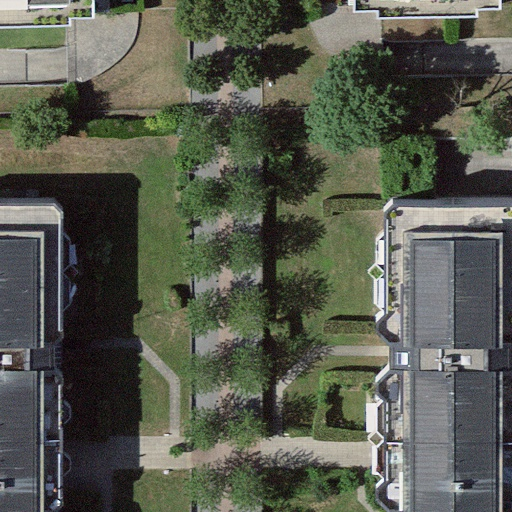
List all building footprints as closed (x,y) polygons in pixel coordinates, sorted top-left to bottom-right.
[(0,0),(0,15),(87,15),(86,0),(0,0)] [(353,0),(354,9),(499,5),(498,0),(353,0)] [(511,203),(387,202),(384,431),(511,431),(511,203)] [(0,212),(0,425),(61,426),(64,213),(0,212)] [(0,425),(0,511),(59,511),(61,426),(0,425)] [(511,511),(511,431),(384,431),(382,511),(511,511)]
